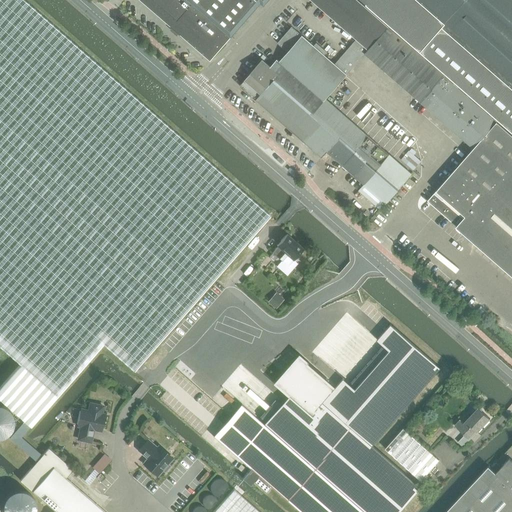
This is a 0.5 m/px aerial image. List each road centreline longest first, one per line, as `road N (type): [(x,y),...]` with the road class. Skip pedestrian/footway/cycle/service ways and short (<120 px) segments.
road 1 (tertiary): [(511,379),(194,98)]
road 2 (tertiary): [(194,98),(79,0)]
road 3 (tertiary): [(194,98),(280,0)]
